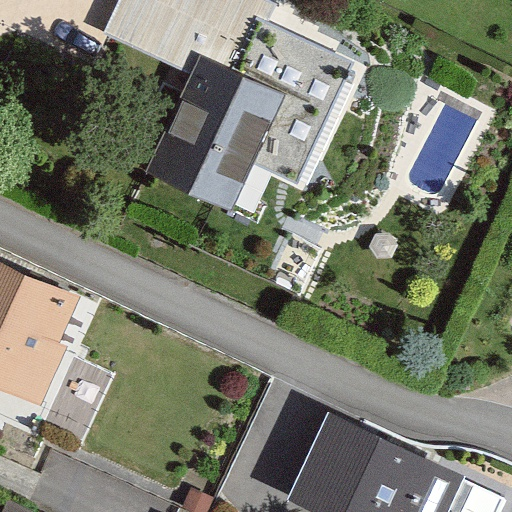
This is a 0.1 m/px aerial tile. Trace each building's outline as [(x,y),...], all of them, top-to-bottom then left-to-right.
[(259,18),(266,22),(275,2),(271,0),(119,0),(104,34),(190,73),(199,54),(235,70),(259,18)] [(259,18),(235,70),(286,93),(253,166),(297,185),(354,61),(266,22),(259,18)] [(235,70),(199,54),(190,73),(145,173),(232,212),(253,166),(286,93),(235,70)] [(0,268),(0,389),(36,404),(80,303),(0,268)] [(467,460),(328,399),(290,487),(346,511),(495,511),(506,489),(463,470),(467,460)]
